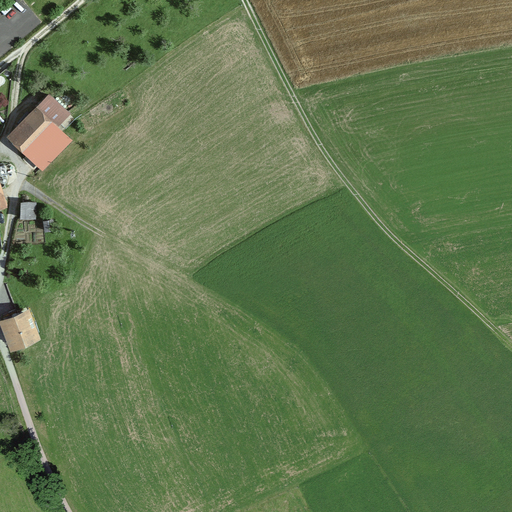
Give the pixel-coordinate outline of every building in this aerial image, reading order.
[(11,134),(30,152),(69,112),(50,94),(11,134)] [(23,202),(22,217),(35,217),(36,202),(23,202)] [(47,229),(54,228),(53,219),(45,220),(47,229)] [(25,243),(44,242),(43,220),(24,221),(25,243)] [(6,320),(15,343),(34,336),(26,313),(6,320)]
